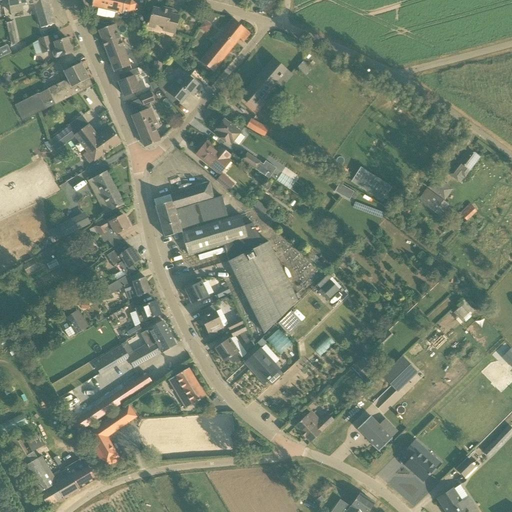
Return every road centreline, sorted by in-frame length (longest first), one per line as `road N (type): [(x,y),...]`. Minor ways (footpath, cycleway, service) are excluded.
road 1 (residential): [(287,446),(230,401),(184,329),(153,253),(137,161)]
road 2 (unclassified): [(63,511),(140,473),(269,460),(287,446)]
road 3 (residential): [(137,161),(161,150),(265,22)]
road 4 (residential): [(137,161),(71,0)]
road 5 (unclassified): [(404,511),(359,475),(287,446)]
road 6 (unclassified): [(280,24),(404,77)]
road 7 (unclassified): [(511,156),(404,77)]
